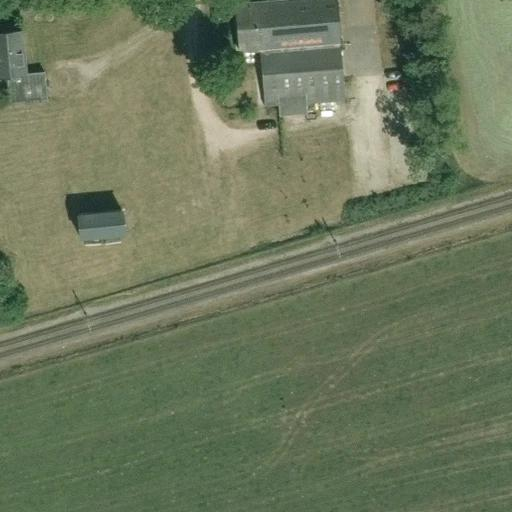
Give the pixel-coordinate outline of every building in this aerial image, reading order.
[(338,44),(334,0),(281,0),(234,4),(238,52),(258,50),(338,44)] [(29,66),(26,33),(22,33),(22,31),(0,33),(0,77),(7,76),(10,102),(46,98),(44,72),(26,74),(25,67),(29,66)] [(419,55),(418,42),(402,44),(403,56),(419,55)] [(343,100),(338,44),(258,50),(263,106),(277,105),(278,115),(305,113),(304,103),(343,100)] [(67,100),(96,99),(95,83),(66,84),(67,100)] [(54,100),(0,103),(0,199),(60,196),(54,100)] [(128,111),(135,206),(123,207),(125,237),(164,234),(163,225),(199,222),(191,107),(128,111)] [(121,209),(78,213),(80,238),(123,234),(121,209)] [(0,258),(27,258),(27,242),(0,242),(0,258)]
